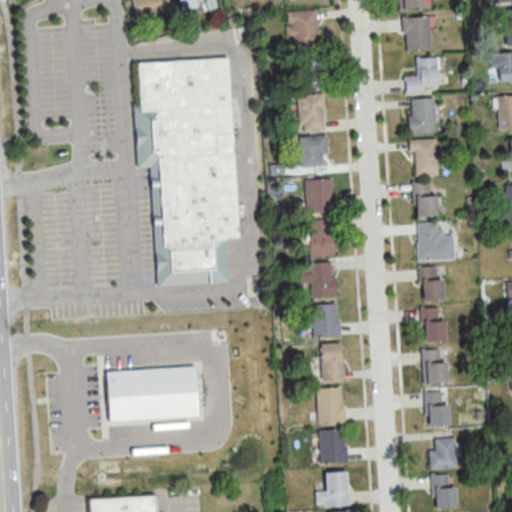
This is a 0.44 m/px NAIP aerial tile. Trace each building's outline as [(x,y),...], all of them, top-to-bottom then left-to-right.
[(175,0),(177,11),(197,8),(195,0),(175,0)] [(396,0),(397,9),(419,9),(419,0),(396,0)] [(502,46),(511,45),(511,9),(502,9),(502,46)] [(316,10),(285,11),(285,49),(317,48),(316,10)] [(428,17),(401,17),(401,51),(428,51),(428,17)] [(511,52),(491,53),(492,85),(511,84),(511,52)] [(322,90),(321,53),(299,53),(300,91),(322,90)] [(435,57),(414,58),(414,76),(403,76),(403,92),(435,91),(435,57)] [(227,58),(132,62),(137,168),(148,168),(154,286),(227,283),(225,238),(236,238),(227,58)] [(511,93),(495,93),(496,128),(511,127),(511,93)] [(322,94),(296,95),(297,132),(323,131),(322,94)] [(433,98),(407,98),(407,134),(433,134),(433,98)] [(326,137),(298,137),(298,166),(326,166),(326,137)] [(410,176),(436,175),(435,139),(409,139),(410,176)] [(329,178),(303,179),(305,214),(331,213),(329,178)] [(433,217),(433,183),(411,183),(411,217),(433,217)] [(306,220),(306,256),(331,256),(331,220),(306,220)] [(442,248),(447,247),(447,231),(436,232),(436,222),(414,222),(415,260),(443,260),(442,248)] [(307,263),(307,271),(296,271),(297,283),(308,283),(309,298),(334,297),(332,262),(307,263)] [(418,266),(418,300),(440,300),(440,266),(418,266)] [(337,337),(337,304),(310,304),(310,337),(337,337)] [(441,307),(420,307),(420,341),(441,341),(441,307)] [(340,343),(318,343),(318,360),(310,360),(310,381),(341,380),(340,343)] [(444,349),(419,349),(419,383),(444,383),(444,349)] [(255,450),(249,351),(148,357),(153,455),(255,450)] [(315,423),(342,423),(341,387),(314,388),(315,423)] [(447,425),(445,390),(423,391),(424,426),(447,425)] [(318,462),(344,462),(344,429),(318,429),(318,462)] [(428,468),(455,468),(455,437),(433,437),(433,450),(428,450),(428,468)] [(323,491),(314,491),(314,506),(347,505),(346,471),(323,471),(323,491)] [(431,509),(453,509),(453,474),(431,474),(431,509)] [(87,498),(87,511),(155,511),(155,495),(87,498)]
